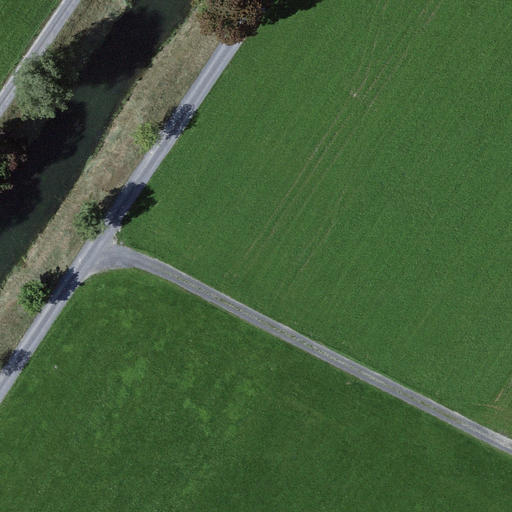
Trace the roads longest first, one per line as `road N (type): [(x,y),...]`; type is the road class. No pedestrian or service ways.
road 1 (track): [(511,444),(154,265),(123,260),(81,268)]
road 2 (track): [(263,0),(0,389)]
road 3 (track): [(74,0),(0,106)]
